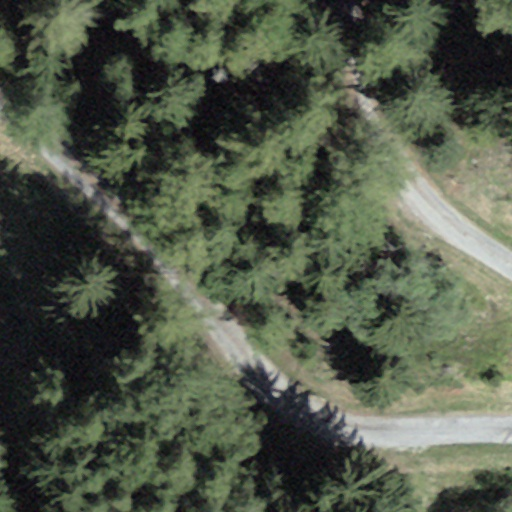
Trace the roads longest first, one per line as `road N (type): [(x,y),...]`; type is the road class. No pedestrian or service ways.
road 1 (track): [(0,117),(125,225),(266,405),(315,427),(511,439)]
road 2 (track): [(511,278),(437,233),(375,156),(321,0)]
